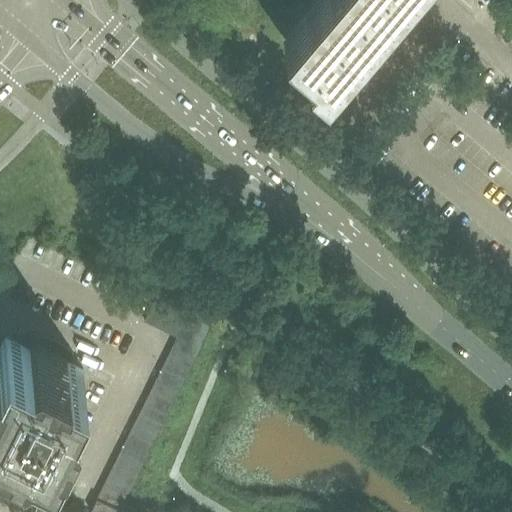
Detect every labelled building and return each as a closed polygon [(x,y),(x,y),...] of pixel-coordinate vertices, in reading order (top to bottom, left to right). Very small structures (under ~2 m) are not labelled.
[(320,0),(285,41),(315,67),(324,74),(385,0),(320,0)] [(154,324),(166,301),(155,296),(144,319),(154,324)] [(177,306),(166,301),(154,324),(165,330),(177,306)] [(188,312),(177,306),(165,330),(177,335),(188,312)] [(177,335),(171,346),(194,357),(211,323),(188,312),(177,335)] [(33,338),(29,347),(5,335),(0,345),(0,353),(2,355),(0,358),(0,420),(7,423),(4,429),(17,436),(20,430),(50,445),(59,428),(53,426),(61,411),(67,413),(73,400),(68,397),(83,367),(67,359),(71,352),(66,347),(57,341),(52,339),(47,337),(42,336),(36,334),(34,339),(33,338)] [(166,357),(189,368),(194,357),(171,346),(166,357)] [(183,379),(189,368),(166,357),(161,367),(183,379)] [(178,389),(183,379),(161,367),(155,378),(178,389)] [(178,389),(155,378),(150,389),(173,400),(178,389)] [(167,411),(173,400),(150,389),(144,399),(167,411)] [(162,422),(167,411),(144,399),(139,410),(162,422)] [(139,410),(134,421),(157,432),(162,422),(139,410)] [(151,443),(157,432),(134,421),(128,432),(151,443)] [(146,454),(151,443),(128,432),(123,442),(146,454)] [(141,465),(146,454),(123,442),(118,453),(141,465)] [(141,465),(118,453),(112,464),(135,475),(141,465)] [(130,486),(135,475),(112,464),(107,475),(130,486)] [(125,497),(130,486),(107,475),(102,485),(125,497)] [(119,508),(125,497),(102,485),(96,496),(118,507),(119,508)] [(95,511),(115,511),(118,507),(96,496),(90,509),(95,511)] [(40,500),(34,510),(38,511),(51,511),(54,507),(40,500)]
